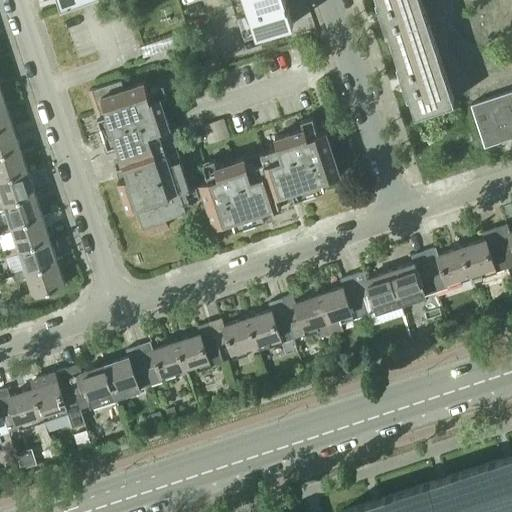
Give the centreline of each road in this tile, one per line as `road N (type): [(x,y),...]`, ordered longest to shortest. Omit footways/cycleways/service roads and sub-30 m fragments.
road 1 (secondary): [(511,372),(86,511)]
road 2 (residential): [(121,314),(17,0)]
road 3 (residential): [(121,314),(403,216)]
road 4 (residential): [(403,216),(331,0)]
road 5 (residential): [(0,352),(121,314)]
